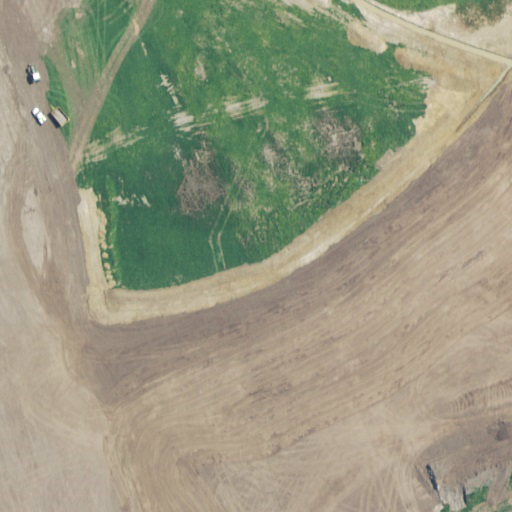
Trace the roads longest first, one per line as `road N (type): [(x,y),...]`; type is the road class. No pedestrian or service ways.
road 1 (unknown): [(251,0),(350,199),(462,511)]
road 2 (unknown): [(238,511),(174,351),(41,67)]
road 3 (unknown): [(125,243),(328,155),(511,88)]
